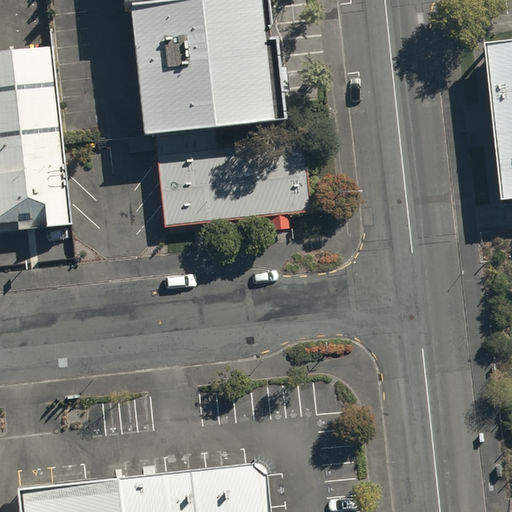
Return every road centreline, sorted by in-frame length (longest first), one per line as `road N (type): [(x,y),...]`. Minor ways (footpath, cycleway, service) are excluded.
road 1 (residential): [(0,342),(416,293)]
road 2 (tertiary): [(385,0),(416,293)]
road 3 (tertiary): [(416,293),(439,511)]
